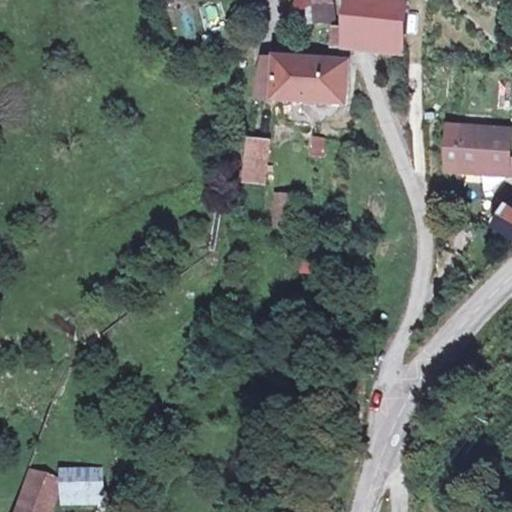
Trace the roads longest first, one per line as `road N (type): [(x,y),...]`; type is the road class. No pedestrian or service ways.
road 1 (track): [(275,0),(252,75),(205,317),(110,511)]
road 2 (tertiary): [(364,511),(409,389),(511,271)]
